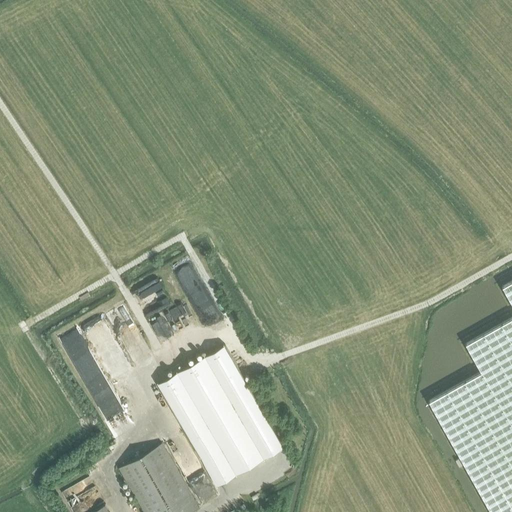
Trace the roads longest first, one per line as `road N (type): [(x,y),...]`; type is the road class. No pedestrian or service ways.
road 1 (track): [(113,277),(183,238),(243,352),(281,357),(428,304),(511,257)]
road 2 (track): [(126,449),(105,421),(87,424),(24,326),(113,277),(0,104)]
